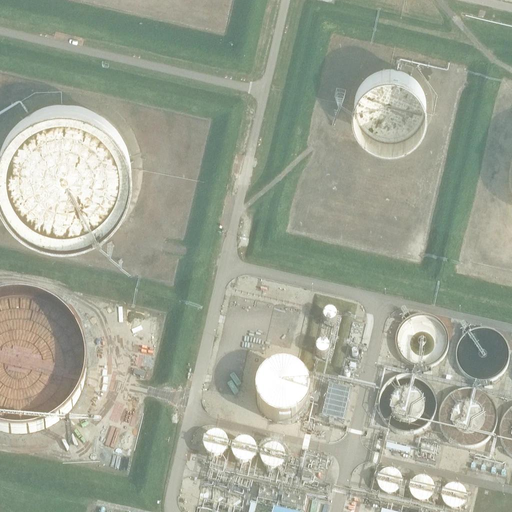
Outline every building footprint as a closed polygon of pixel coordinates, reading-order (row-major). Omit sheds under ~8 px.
[(409,140),(419,132),(425,122),(428,110),(427,98),(422,88),(414,79),(403,73),(391,71),(379,73),(368,79),(360,88),(355,99),(354,111),(357,123),(364,133),(374,141),(386,144),(398,144),(409,140)] [(27,223),(55,235),(77,235),(98,229),(120,211),(132,190),(136,170),(134,149),(125,129),(110,112),(93,102),(67,97),(43,102),(22,114),(6,134),(0,151),(0,182),(8,203),(27,223)] [(0,428),(9,432),(31,432),(51,426),(74,408),(86,387),(90,368),(88,346),(79,326),(64,309),(47,300),(21,295),(0,298),(0,428)] [(323,312),(318,342),(319,342),(316,356),(332,358),(340,314),(323,312)] [(468,376),(437,416),(427,375),(433,368),(434,316),(402,315),(392,328),(402,366),(382,371),(381,409),(385,423),(414,445),(422,435),(484,456),(490,439),(497,438),(511,449),(511,411),(497,431),(487,388),(503,339),(502,335),(469,324),(456,340),(456,359),(463,364),(465,364),(468,376)] [(308,421),(308,371),(260,371),(260,421),(308,421)] [(331,386),(323,417),(344,423),(352,392),(331,386)] [(272,447),(259,454),(253,443),(243,441),(231,448),(225,437),(214,435),(205,439),(204,448),(209,458),(219,460),(231,453),(237,464),(256,468),(262,464),(266,471),(275,472),(285,467),(286,458),(281,449),(272,447)] [(374,489),(374,500),(377,499),(402,511),(385,511),(402,511),(402,510),(433,508),(437,499),(437,508),(441,507),(450,511),(458,511),(462,511),(468,499),(467,492),(459,488),(435,490),(434,483),(427,480),(409,482),(388,472),(381,472),(374,489)]
